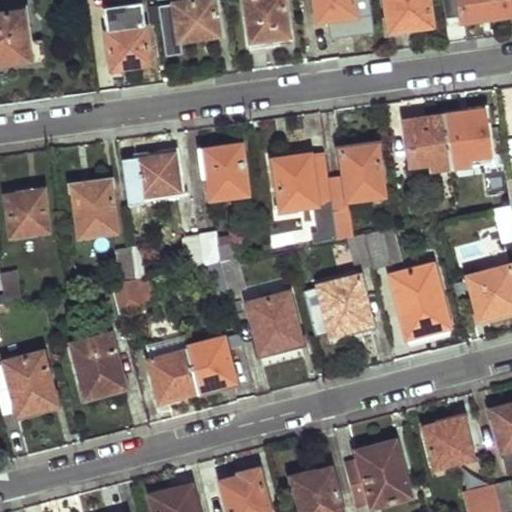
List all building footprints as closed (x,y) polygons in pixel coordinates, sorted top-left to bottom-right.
[(149,63),(140,0),(102,6),(107,41),(112,69),(149,63)] [(217,34),(212,0),(186,0),(173,2),(172,0),(157,0),(164,51),(179,49),(178,40),(217,34)] [(288,37),(283,0),(242,0),(250,48),(266,46),(265,41),(288,37)] [(355,15),(353,0),(314,0),(317,20),(355,15)] [(431,24),(427,0),(384,0),(388,30),(431,24)] [(510,14),(507,0),(457,0),(461,20),(510,14)] [(0,61),(28,57),(22,8),(0,11),(0,61)] [(505,167),(498,105),(481,108),(487,152),(488,159),(489,169),(505,167)] [(487,152),(481,108),(443,113),(450,165),(467,162),(466,155),(487,152)] [(450,165),(443,113),(403,118),(409,163),(429,160),(431,168),(450,165)] [(247,191),(239,142),(203,147),(210,196),(247,191)] [(383,193),(375,142),(338,147),(346,198),(383,193)] [(178,188),(174,151),(134,157),(140,193),(178,188)] [(311,175),(308,151),(271,157),(279,207),(315,202),(311,175)] [(488,159),(487,152),(466,155),(467,162),(488,159)] [(431,168),(429,160),(409,163),(410,171),(431,168)] [(507,177),(505,167),(489,169),(477,171),(483,208),(494,206),(510,203),(507,177)] [(328,172),(311,175),(315,202),(317,206),(332,203),(328,172)] [(116,229),(108,179),(71,184),(79,234),(116,229)] [(48,228),(43,188),(5,194),(11,234),(48,228)] [(317,206),(323,240),(337,237),(333,206),(332,203),(317,206)] [(494,206),(502,239),(511,236),(511,210),(510,203),(494,206)] [(352,234),(347,204),(333,206),(337,237),(346,235),(352,234)] [(371,263),(399,256),(392,226),(363,232),(371,263)] [(238,256),(234,231),(216,235),(215,230),(201,232),(206,262),(220,260),(237,256),(238,256)] [(206,262),(201,232),(184,235),(189,266),(206,262)] [(354,267),(371,263),(363,232),(352,234),(346,235),(354,267)] [(139,275),(135,246),(119,249),(123,278),(139,275)] [(220,260),(228,290),(244,286),(237,256),(220,260)] [(213,294),(228,290),(220,260),(206,262),(213,294)] [(448,326),(432,262),(390,272),(405,336),(448,326)] [(511,307),(511,277),(508,262),(464,273),(476,317),(511,307)] [(23,298),(18,268),(2,270),(7,302),(23,298)] [(369,321),(357,272),(316,282),(329,331),(369,321)] [(120,313),(146,306),(139,275),(123,278),(111,281),(120,313)] [(287,291),(284,278),(243,289),(246,301),(287,291)] [(105,317),(120,313),(111,281),(96,284),(105,317)] [(299,339),(287,291),(246,301),(259,349),(299,339)] [(123,384),(109,332),(72,342),(84,394),(123,384)] [(158,399),(197,389),(186,346),(183,335),(144,346),(158,399)] [(233,379),(221,336),(186,346),(197,389),(233,379)] [(57,402),(43,350),(7,358),(21,411),(57,402)] [(511,404),(489,410),(506,474),(511,471),(511,404)] [(469,458),(458,418),(421,428),(432,469),(469,458)] [(354,452),(356,461),(343,465),(354,506),(368,502),(369,507),(409,496),(392,441),(354,452)] [(268,511),(257,468),(238,473),(239,477),(220,482),(227,511),(268,511)] [(339,511),(329,468),(290,479),(298,511),(339,511)] [(511,511),(511,484),(511,481),(493,486),(500,511),(511,511)] [(194,511),(188,486),(149,497),(152,511),(194,511)] [(500,511),(493,486),(463,494),(467,511),(500,511)]
